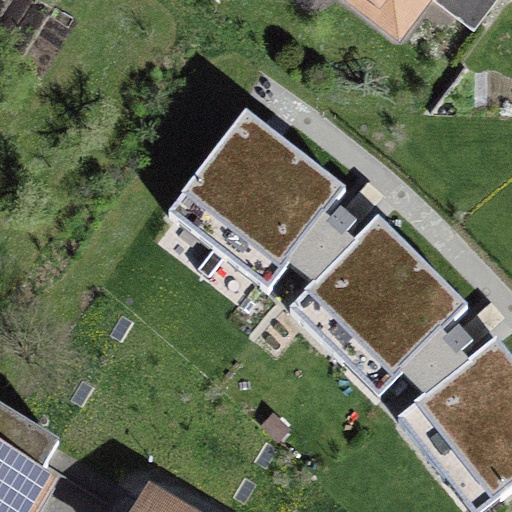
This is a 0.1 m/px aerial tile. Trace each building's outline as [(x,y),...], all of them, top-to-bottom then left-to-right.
[(357,0),(398,30),(420,0),(357,0)] [(337,208),(246,138),(179,225),(269,295),(337,208)] [(458,326),(378,245),(300,322),(380,403),(458,326)] [(494,511),(511,498),(511,387),(495,366),(408,434),(469,511),(494,511)] [(0,412),(0,511),(19,511),(58,447),(0,412)] [(165,511),(148,501),(141,511),(165,511)]
